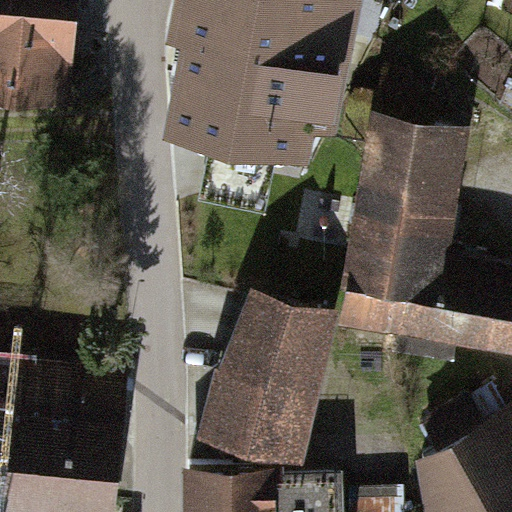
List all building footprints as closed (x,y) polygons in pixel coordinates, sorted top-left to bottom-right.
[(0,0),(0,77),(100,83),(104,0),(0,0)] [(370,0),(200,0),(194,35),(218,39),(201,126),(340,153),(370,0)] [(469,125),(385,112),(353,314),(511,339),(511,280),(446,270),(469,125)] [(338,308),(263,291),(236,366),(227,364),(213,428),(307,449),(338,308)] [(112,511),(125,375),(0,363),(0,500),(17,502),(15,511),(112,511)] [(511,511),(511,414),(431,458),(459,511),(511,511)] [(307,511),(304,456),(200,461),(202,511),(307,511)]
